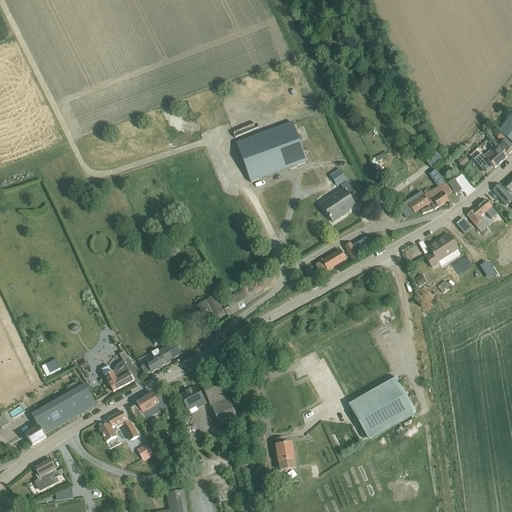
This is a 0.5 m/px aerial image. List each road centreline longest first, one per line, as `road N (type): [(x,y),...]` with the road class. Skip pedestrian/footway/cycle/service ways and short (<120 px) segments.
road 1 (unclassified): [(450,214),(370,229),(293,269),(208,355)]
road 2 (tertiary): [(208,355),(450,214)]
road 3 (tertiary): [(0,486),(45,450),(208,355)]
road 4 (unknown): [(73,434),(102,466),(191,480),(198,511)]
